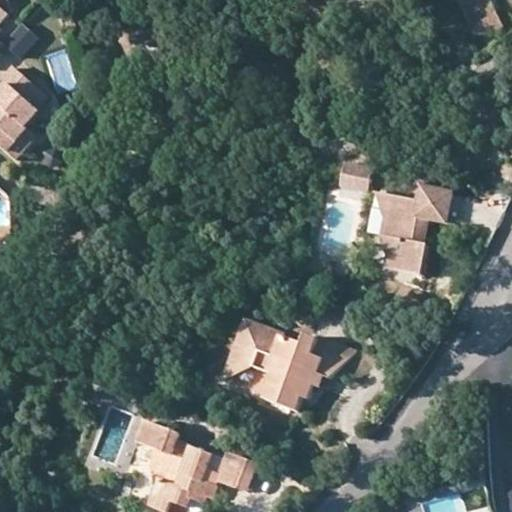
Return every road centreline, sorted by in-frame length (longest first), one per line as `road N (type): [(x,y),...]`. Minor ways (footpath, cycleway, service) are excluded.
road 1 (residential): [(330,511),(475,345),(495,311)]
road 2 (residential): [(495,311),(511,444)]
